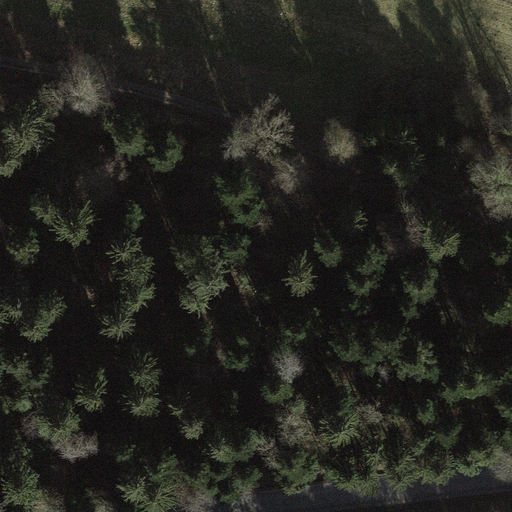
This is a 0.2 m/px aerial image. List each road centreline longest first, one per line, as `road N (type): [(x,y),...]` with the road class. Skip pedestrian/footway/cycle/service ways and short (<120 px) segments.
road 1 (track): [(0,62),(167,96),(329,149),(511,224)]
road 2 (tertiary): [(206,511),(511,477)]
